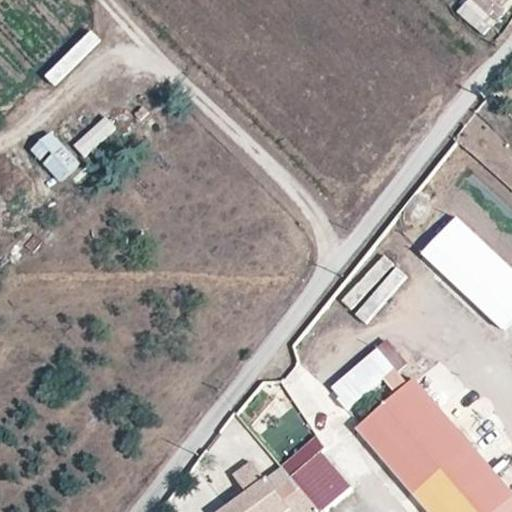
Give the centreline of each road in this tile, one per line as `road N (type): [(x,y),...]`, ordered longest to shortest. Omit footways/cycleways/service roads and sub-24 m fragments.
road 1 (unclassified): [(142,511),(511,51)]
road 2 (unknown): [(350,244),(197,100),(107,0)]
